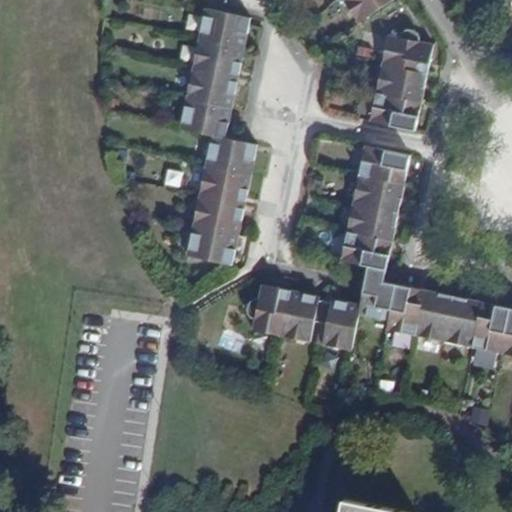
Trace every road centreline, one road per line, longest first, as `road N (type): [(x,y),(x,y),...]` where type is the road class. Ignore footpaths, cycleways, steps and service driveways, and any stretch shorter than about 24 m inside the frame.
road 1 (residential): [(266,0),(308,75),(273,252),(241,273)]
road 2 (residential): [(433,0),(511,120)]
